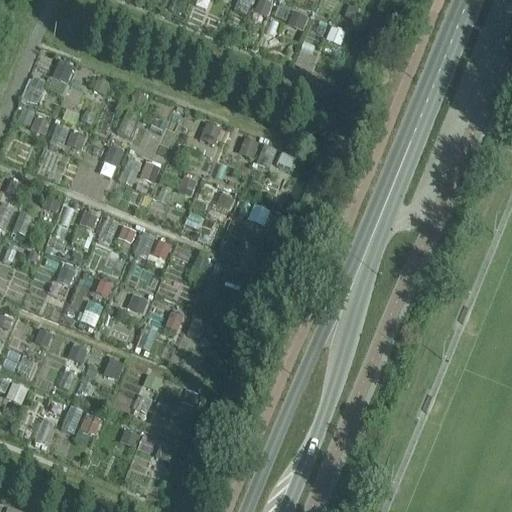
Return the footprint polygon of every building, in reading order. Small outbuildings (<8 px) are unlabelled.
[(254,2),(251,0),(239,0),(235,9),(247,15),(254,2)] [(273,8),(260,2),(254,14),(267,20),(273,8)] [(287,31),(301,36),(306,23),(292,18),(287,31)] [(344,38),(331,33),(326,46),(339,51),(344,38)] [(72,71),(59,65),(51,82),(65,88),(72,71)] [(47,86),(33,81),(26,100),(40,105),(47,86)] [(109,87),(97,82),(92,95),(103,99),(109,87)] [(145,102),(134,97),(130,106),(142,111),(145,102)] [(36,120),(20,113),(14,128),(30,134),(36,120)] [(45,140),(49,128),(35,123),(30,134),(45,140)] [(220,133),(206,127),(199,144),(213,150),(220,133)] [(152,128),(150,134),(160,139),(162,133),(152,128)] [(86,143),(71,137),(66,149),(81,155),(86,143)] [(257,148),(244,143),(238,158),(252,162),(257,148)] [(176,151),(171,164),(182,168),(187,156),(176,151)] [(123,157),(109,152),(102,167),(117,172),(123,157)] [(160,172),(145,166),(138,181),(153,188),(160,172)] [(196,186),(183,181),(179,192),(191,197),(196,186)] [(23,190),(10,185),(4,197),(19,203),(23,190)] [(61,205),(46,199),(41,212),(55,217),(61,205)] [(232,209),(221,204),(217,211),(229,217),(232,209)] [(16,214),(2,208),(0,211),(0,233),(6,237),(16,214)] [(208,216),(194,210),(189,222),(203,228),(208,216)] [(96,222),(84,217),(78,230),(91,235),(96,222)] [(134,236),(121,231),(116,243),(129,248),(134,236)] [(170,250),(158,245),(152,259),(164,265),(170,250)] [(40,260),(30,257),(27,266),(36,270),(40,260)] [(208,265),(197,261),(192,272),(204,277),(208,265)] [(75,277),(62,272),(57,284),(70,289),(75,277)] [(112,293),(100,287),(95,297),(108,302),(112,293)] [(149,306),(134,300),(127,315),(142,321),(149,306)] [(182,322),(169,317),(164,332),(176,337),(182,322)] [(12,324),(0,319),(0,331),(8,334),(12,324)] [(158,334),(144,328),(135,351),(149,356),(158,334)] [(50,341),(37,335),(31,348),(44,353),(50,341)] [(86,356),(71,350),(67,362),(82,368),(86,356)] [(34,368),(22,363),(17,376),(29,380),(34,368)] [(123,369),(110,364),(103,380),(117,385),(123,369)] [(76,382),(64,377),(56,395),(68,400),(76,382)] [(160,385),(148,380),(144,389),(156,394),(160,385)] [(27,394),(12,387),(6,402),(21,409),(27,394)] [(197,399),(186,394),(180,407),(192,412),(197,399)] [(43,420),(33,446),(48,452),(58,426),(43,420)] [(100,425),(86,420),(80,435),(94,440),(100,425)] [(138,440),(123,434),(118,447),(133,453),(138,440)] [(174,455),(159,448),(154,461),(169,468),(174,455)]
